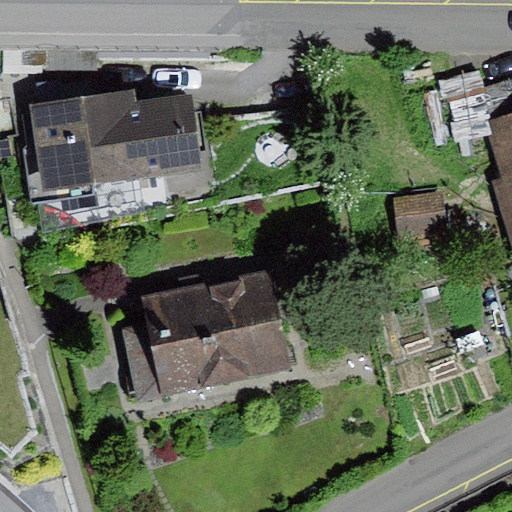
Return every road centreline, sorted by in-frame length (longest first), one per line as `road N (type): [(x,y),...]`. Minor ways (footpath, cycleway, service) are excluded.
road 1 (residential): [(511,25),(0,21)]
road 2 (residential): [(395,511),(511,449)]
